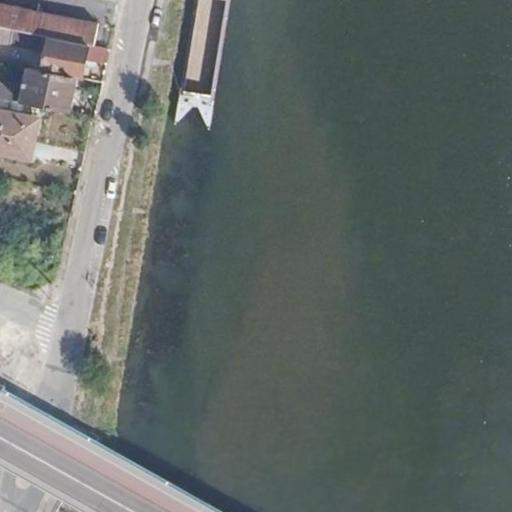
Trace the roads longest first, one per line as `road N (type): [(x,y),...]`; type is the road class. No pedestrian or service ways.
road 1 (residential): [(71,335),(140,0)]
road 2 (secondary): [(132,511),(0,437)]
road 3 (residential): [(57,386),(11,451),(9,511)]
road 4 (residential): [(25,511),(53,458),(57,386)]
